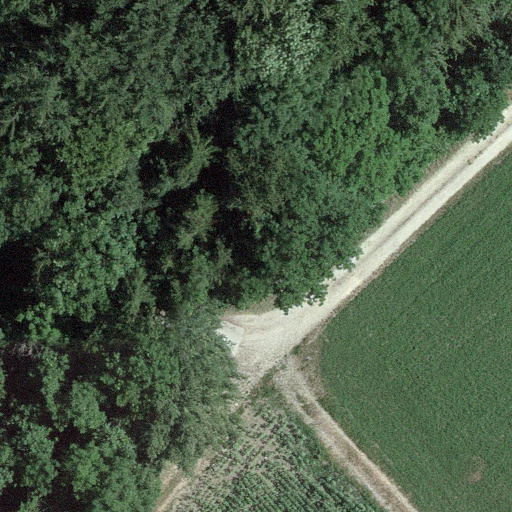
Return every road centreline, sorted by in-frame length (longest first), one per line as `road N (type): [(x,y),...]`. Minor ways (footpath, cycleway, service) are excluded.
road 1 (track): [(511,133),(279,341),(0,236)]
road 2 (track): [(279,341),(151,511)]
